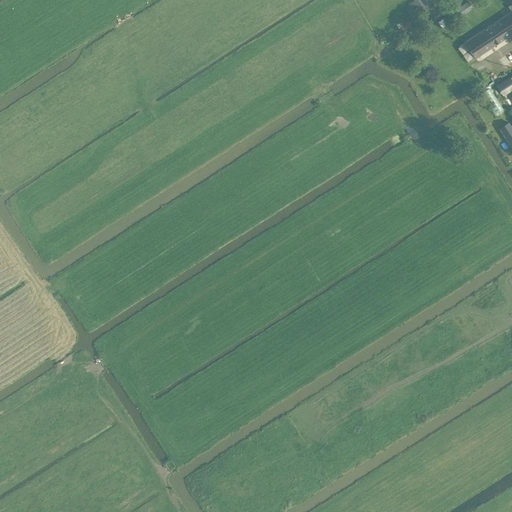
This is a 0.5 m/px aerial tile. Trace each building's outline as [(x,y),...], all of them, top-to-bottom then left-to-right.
[(431,10),(423,0),(413,0),(424,15),(431,10)] [(468,1),(454,11),(459,18),(473,8),(468,1)] [(511,3),(507,6),(511,12),(495,22),(505,38),(511,33),(511,3)] [(449,15),(442,19),(446,25),(453,21),(449,15)] [(468,63),(505,38),(495,22),(457,47),(468,63)] [(489,88),(481,94),(494,115),(503,109),(489,88)] [(511,127),(508,122),(499,128),(507,140),(511,136),(511,127)]
